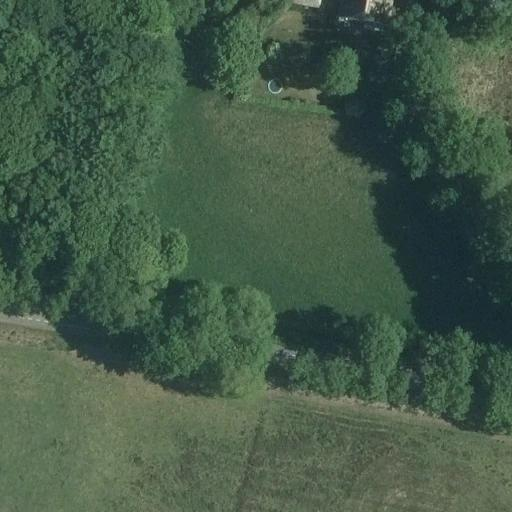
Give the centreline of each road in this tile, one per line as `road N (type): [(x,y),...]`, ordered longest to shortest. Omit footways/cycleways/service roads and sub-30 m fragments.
road 1 (tertiary): [(0,308),(511,399)]
road 2 (track): [(411,0),(403,62),(410,98),(511,278)]
road 3 (track): [(0,41),(150,36),(203,25),(249,0)]
